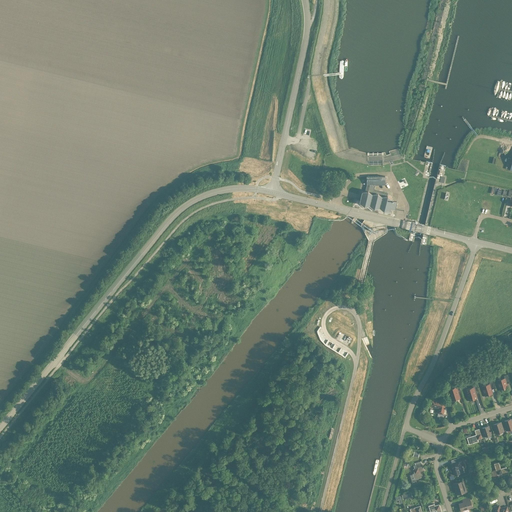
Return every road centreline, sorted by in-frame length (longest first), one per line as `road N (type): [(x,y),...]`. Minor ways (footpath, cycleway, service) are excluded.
road 1 (tertiary): [(0,426),(183,206),(224,190),(271,192)]
road 2 (tertiary): [(474,242),(271,192)]
road 3 (unclassified): [(404,427),(474,242)]
road 4 (tertiary): [(271,192),(305,38),(304,0)]
road 5 (unclassified): [(320,511),(356,362)]
road 6 (unclassified): [(356,362),(353,311),(328,311),(322,325),(349,351)]
